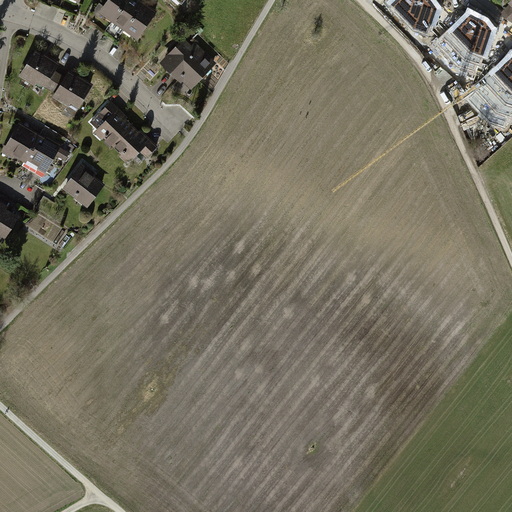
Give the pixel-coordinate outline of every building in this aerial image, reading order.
[(105,0),(97,12),(109,20),(123,0),(105,0)] [(123,0),(109,20),(121,29),(140,1),(138,0),(123,0)] [(432,0),(392,0),(389,2),(415,28),(430,33),(440,9),(432,0)] [(511,0),(508,4),(509,5),(500,14),(511,25),(511,24),(511,0)] [(121,29),(133,37),(152,10),(140,1),(121,29)] [(470,12),(438,44),(459,65),(473,70),(476,62),(479,63),(482,58),(485,59),(495,30),(486,20),(470,12)] [(213,62),(184,37),(160,64),(189,89),(213,62)] [(44,86),(50,89),(59,75),(53,72),(57,65),(32,51),(17,76),(33,85),(35,82),(43,87),(44,86)] [(511,54),(469,99),(489,122),(504,126),(507,115),(511,116),(511,54)] [(68,103),(76,108),(91,84),(67,70),(63,77),(59,75),(50,89),(55,93),(52,98),(66,106),(68,103)] [(103,121),(92,132),(110,148),(130,125),(125,120),(128,117),(110,101),(97,115),(103,121)] [(38,134),(18,122),(2,149),(22,161),(38,134)] [(138,132),(130,125),(110,148),(127,163),(136,152),(144,159),(157,145),(140,129),(138,132)] [(57,145),(38,134),(22,161),(42,172),(57,145)] [(87,169),(79,164),(61,191),(86,208),(101,186),(84,174),(87,169)] [(0,237),(1,239),(15,218),(3,211),(6,206),(0,201),(0,237)]
